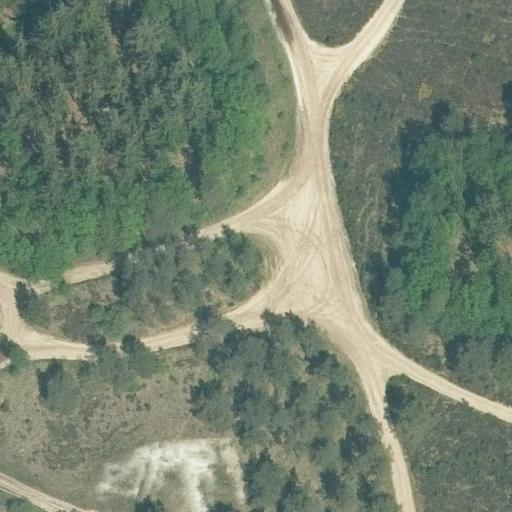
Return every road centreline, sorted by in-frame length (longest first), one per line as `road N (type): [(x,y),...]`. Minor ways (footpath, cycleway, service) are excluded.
road 1 (track): [(511,418),(418,379),(335,331),(290,320),(261,318),(106,354),(0,354)]
road 2 (track): [(406,511),(316,179),(312,80),(276,0)]
road 3 (track): [(321,200),(116,266),(18,291),(0,285)]
